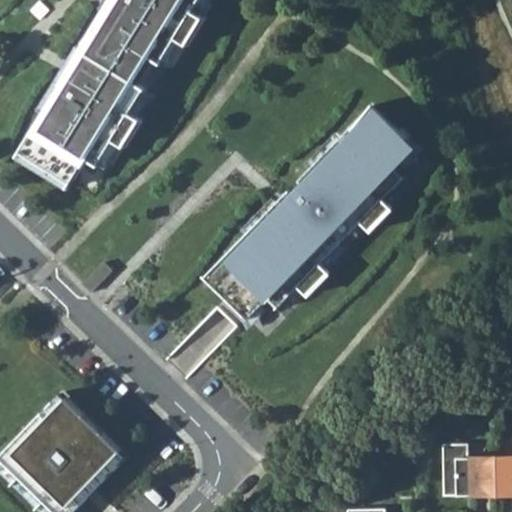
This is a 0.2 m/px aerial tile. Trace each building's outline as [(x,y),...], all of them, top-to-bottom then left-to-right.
[(64,95),(29,152),(59,171),(55,177),(65,183),(69,177),(79,183),(95,156),(107,164),(122,139),(132,145),(150,118),(139,112),(155,87),(143,80),(159,55),(170,62),(186,37),(196,43),(213,16),(203,10),(208,0),(130,0),(122,13),(117,10),(83,63),(89,67),(70,98),(64,95)] [(122,0),(117,10),(122,13),(130,0),(122,0)] [(83,63),(64,95),(70,98),(89,67),(83,63)] [(276,212),(211,278),(254,320),(275,299),(284,308),(305,287),(313,296),(335,273),(327,265),(367,223),(376,232),(398,209),(389,200),(410,179),(400,170),(421,149),(413,141),(416,137),(408,129),(405,133),(378,107),(361,127),(358,130),(356,129),(304,183),(309,188),(281,217),(276,212)] [(120,270),(111,262),(90,284),(99,292),(120,270)] [(54,419),(75,397),(69,392),(49,414),(54,419)] [(49,414),(6,457),(61,511),(80,511),(114,478),(109,472),(130,451),(75,397),(54,419),(49,414)] [(499,492),(499,454),(469,454),(469,440),(444,441),(444,492),(499,492)] [(109,472),(114,478),(135,456),(130,451),(109,472)] [(511,491),(511,453),(499,454),(499,492),(511,491)] [(61,511),(6,457),(0,463),(0,466),(46,511),(61,511)]
